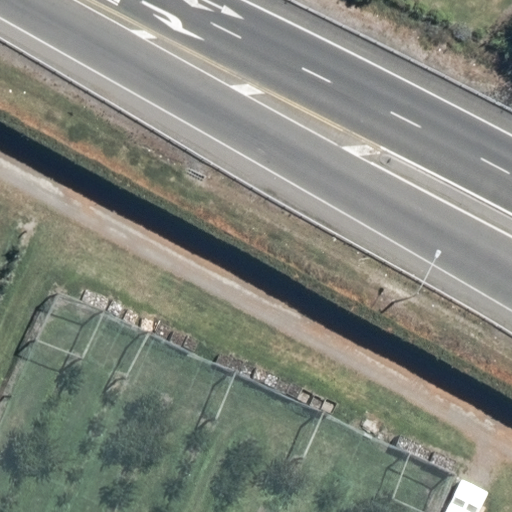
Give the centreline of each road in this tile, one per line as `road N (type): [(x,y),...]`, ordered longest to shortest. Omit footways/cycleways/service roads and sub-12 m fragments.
road 1 (secondary): [(511,271),(6,0)]
road 2 (secondary): [(147,0),(511,182)]
